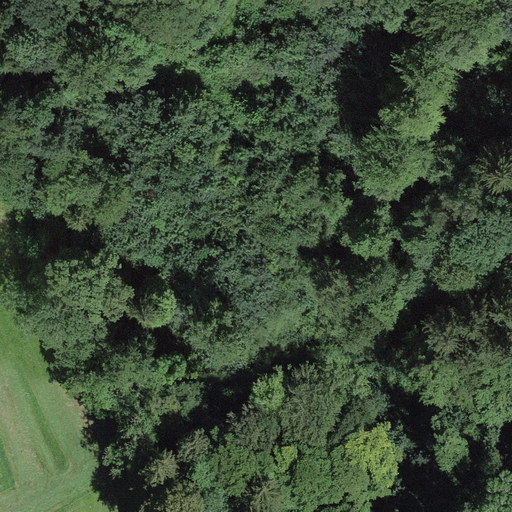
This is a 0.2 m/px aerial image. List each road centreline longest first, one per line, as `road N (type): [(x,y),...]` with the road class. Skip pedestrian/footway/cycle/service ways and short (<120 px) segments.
road 1 (track): [(511,165),(456,295),(413,511)]
road 2 (track): [(36,0),(76,40),(109,57),(137,58),(203,37),(227,0)]
